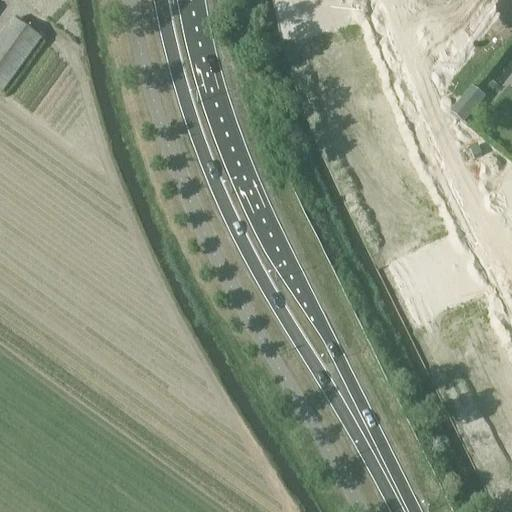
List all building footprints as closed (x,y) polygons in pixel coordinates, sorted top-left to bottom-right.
[(435,0),(425,13),(448,30),(460,14),(470,22),(488,0),(435,0)] [(0,92),(2,95),(40,42),(12,22),(0,39),(0,92)] [(335,40),(312,48),(316,60),(325,57),(333,80),(379,64),(371,42),(339,52),(335,40)] [(404,94),(422,71),(404,57),(386,79),(404,94)] [(341,103),(332,106),(336,118),(359,111),(355,98),(387,87),(379,64),(333,80),(341,103)] [(451,109),(464,122),(488,99),(474,85),(451,109)] [(359,117),(337,128),(343,139),(352,135),(363,157),(406,135),(395,114),(365,129),(359,117)] [(406,135),(363,157),(373,178),(365,183),(370,194),(392,184),(386,172),(417,157),(406,135)] [(392,184),(370,194),(376,206),(385,202),(395,223),(439,202),(428,180),(398,195),(392,184)] [(439,202),(395,223),(406,245),(397,249),(403,261),(425,250),(419,239),(449,224),(439,202)] [(511,350),(501,328),(467,345),(478,368),(511,351),(511,350)] [(511,351),(478,368),(489,390),(511,378),(511,351)] [(439,358),(432,362),(438,373),(445,369),(439,358)] [(511,378),(489,390),(500,411),(511,405),(511,378)] [(456,392),(449,396),(454,407),(462,403),(456,392)] [(462,403),(454,407),(460,418),(467,414),(462,403)] [(511,405),(500,411),(510,433),(511,432),(511,405)] [(478,436),(470,439),(476,450),(483,447),(478,436)] [(483,447),(476,450),(481,461),(488,458),(483,447)] [(494,468),(486,472),(492,483),(499,479),(494,468)] [(511,511),(511,505),(510,502),(503,506),(506,511),(511,511)]
